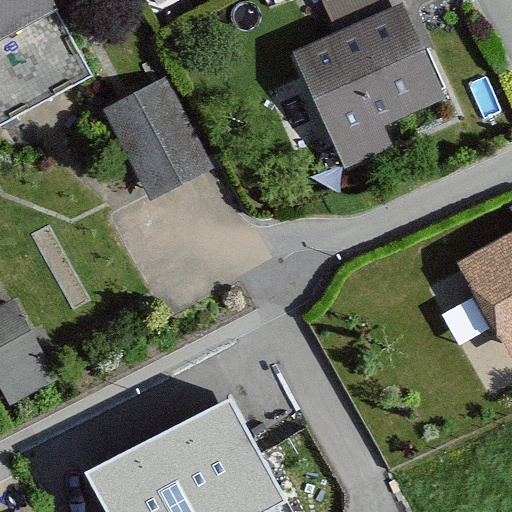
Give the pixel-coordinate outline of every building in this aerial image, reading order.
[(58,0),(0,0),(0,39),(62,8),(58,0)] [(323,0),(328,13),(363,0),(323,0)] [(400,3),(288,50),(336,161),(389,139),(380,120),(439,95),(400,3)] [(161,77),(100,108),(146,196),(207,164),(161,77)] [(511,223),(448,259),(502,358),(511,352),(511,223)] [(11,296),(0,301),(0,387),(5,397),(51,373),(11,296)] [(260,511),(278,503),(224,405),(94,477),(113,511),(260,511)]
